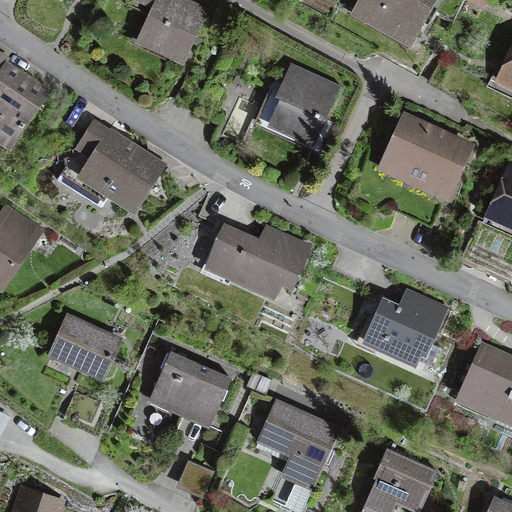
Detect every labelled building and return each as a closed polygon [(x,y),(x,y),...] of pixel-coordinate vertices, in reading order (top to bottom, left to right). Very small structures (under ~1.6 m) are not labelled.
[(152,8),(138,38),(185,60),(209,10),(206,11),(181,0),(135,0),(135,1),(152,8)] [(360,0),(357,6),(370,14),(367,19),(412,44),(435,0),(360,0)] [(444,52),(430,79),(458,94),(473,68),(444,52)] [(6,65),(0,73),(0,133),(14,143),(47,93),(6,65)] [(284,101),(272,128),(313,146),(339,89),(289,66),(275,97),(284,101)] [(405,119),(389,155),(414,166),(409,176),(411,181),(421,186),(426,184),(447,193),(468,148),(405,119)] [(162,166),(94,123),(73,156),(64,158),(66,167),(57,180),(101,207),(108,195),(134,211),(162,166)] [(487,191),(479,209),(511,223),(511,172),(501,197),(487,191)] [(226,227),(211,259),(235,269),(232,277),(275,296),(280,283),(290,287),(308,247),(280,234),(273,248),(226,227)] [(26,247),(0,229),(0,285),(0,286),(26,247)] [(385,298),(370,331),(384,338),(380,348),(415,364),(417,360),(436,368),(444,348),(431,342),(446,309),(406,292),(399,306),(385,300),(385,298)] [(67,318),(51,353),(103,376),(118,341),(67,318)] [(511,423),(511,359),(483,347),(475,365),(464,360),(453,385),(464,390),(463,393),(493,407),(490,413),(511,423)] [(170,353),(152,394),(211,421),(230,379),(170,353)] [(75,391),(64,416),(101,432),(112,407),(75,391)] [(277,400),(258,442),(291,456),(284,472),(314,486),(340,428),(277,400)] [(0,411),(0,434),(10,417),(0,411)] [(376,478),(361,511),(391,511),(397,501),(420,511),(438,472),(386,449),(374,477),(376,478)] [(204,495),(213,467),(188,459),(179,487),(204,495)] [(57,511),(61,502),(23,489),(14,511),(57,511)] [(511,511),(511,505),(494,497),(487,511),(511,511)]
